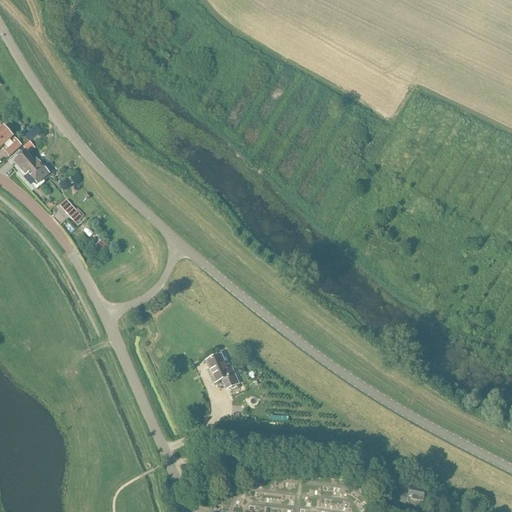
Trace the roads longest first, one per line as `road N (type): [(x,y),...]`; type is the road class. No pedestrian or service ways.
road 1 (tertiary): [(511,470),(369,392),(174,239)]
road 2 (tertiary): [(174,239),(88,156),(0,25)]
road 3 (unclassified): [(188,511),(104,317)]
